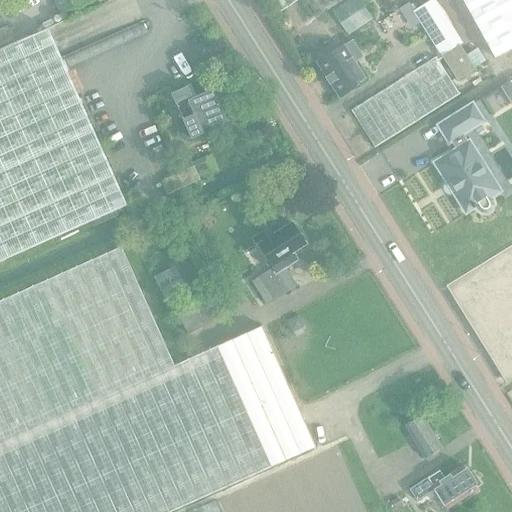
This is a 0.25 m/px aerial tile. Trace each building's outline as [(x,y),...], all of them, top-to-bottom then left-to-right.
[(53,0),(59,14),(73,7),(89,0),(53,0)] [(297,0),(268,0),(278,13),(297,0)] [(358,0),(344,0),(329,10),(348,36),(373,20),(358,0)] [(456,79),(474,68),(458,44),(461,42),(434,0),(429,0),(413,11),(456,79)] [(511,0),(462,0),(495,58),(503,54),(511,48),(511,0)] [(48,30),(0,50),(0,267),(128,211),(48,30)] [(338,97),(367,80),(355,61),(361,58),(351,41),(317,63),(338,97)] [(341,117),(365,154),(458,94),(435,58),(341,117)] [(511,79),(485,92),(495,112),(511,103),(511,79)] [(208,132),(230,122),(223,107),(220,109),(211,90),(191,99),(186,88),(170,95),(191,139),(202,134),(201,131),(206,128),(208,132)] [(456,150),(434,163),(447,183),(447,184),(446,184),(447,185),(448,185),(452,191),(452,192),(451,192),(452,192),(451,193),(452,193),(453,193),(466,213),(476,206),(478,209),(481,212),(486,213),(490,210),(492,205),(491,201),(489,198),(499,192),(468,142),(467,143),(462,134),(482,122),(472,105),(438,126),(448,143),(450,142),(456,150)] [(167,195),(183,188),(201,180),(194,168),(161,182),(167,195)] [(199,207),(194,212),(194,219),(199,224),(205,224),(210,219),(211,213),(205,208),(199,207)] [(290,253),(304,244),(292,224),(280,232),(274,223),(252,237),(272,268),(251,282),(266,305),(297,285),(286,267),(295,261),(290,253)] [(160,240),(163,248),(173,244),(170,236),(160,240)] [(0,511),(171,511),(270,468),(217,347),(174,366),(121,247),(0,301),(0,511)] [(171,299),(191,289),(178,262),(157,272),(171,299)] [(186,334),(220,319),(209,296),(176,313),(186,334)] [(302,329),(304,327),(299,315),(287,321),(293,333),(302,329)] [(261,328),(217,347),(270,468),(314,448),(261,328)] [(424,459),(441,449),(421,415),(404,425),(424,459)] [(477,487),(480,484),(472,472),(469,474),(463,465),(443,478),(438,470),(409,489),(416,500),(433,489),(446,509),(478,488),(477,487)] [(398,497),(391,502),(396,510),(403,505),(398,497)] [(221,511),(216,500),(189,511),(221,511)]
